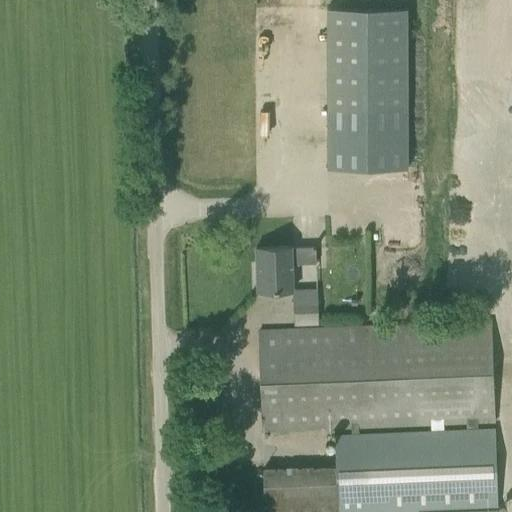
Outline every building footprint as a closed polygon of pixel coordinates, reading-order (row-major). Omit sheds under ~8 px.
[(407,45),(327,45),(327,105),(407,105),(407,45)] [(255,248),(256,291),(296,290),(295,264),(319,263),(318,246),(255,248)] [(316,289),(292,290),(293,324),(318,323),(316,289)] [(278,330),(258,331),(262,431),(282,430),(495,422),(491,322),(278,330)] [(495,511),(493,431),(336,437),(336,468),(337,511),(495,511)]
